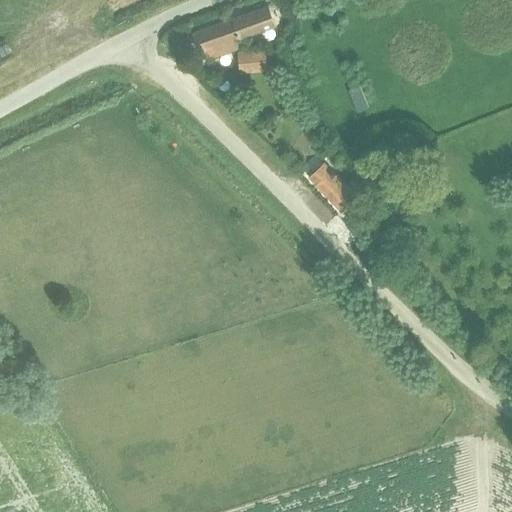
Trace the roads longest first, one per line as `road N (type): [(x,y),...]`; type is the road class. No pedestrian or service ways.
road 1 (unclassified): [(511,406),(442,353),(127,41)]
road 2 (unclassified): [(0,111),(127,41)]
